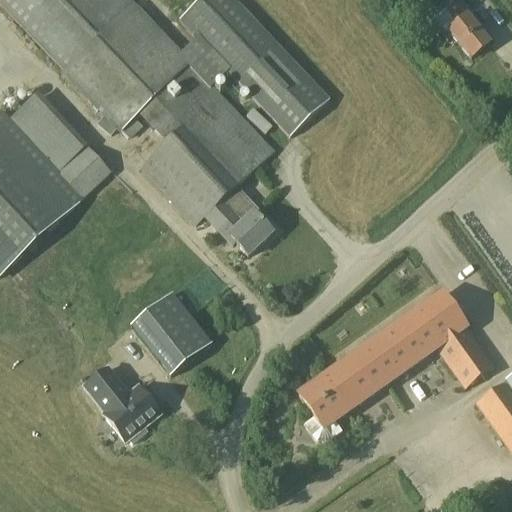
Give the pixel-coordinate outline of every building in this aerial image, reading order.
[(224,242),(228,238),(247,259),(271,235),(252,215),(257,210),(236,190),(274,154),(213,89),(228,75),(291,141),(330,103),(232,0),(206,0),(181,25),(198,43),(182,57),(128,0),(2,0),(0,2),(0,8),(121,133),(138,118),(166,146),(140,171),(195,229),(203,221),(224,242)] [(452,0),(443,8),(458,26),(449,33),(472,61),(490,47),(478,33),(484,28),(460,0),(452,0)] [(0,278),(82,202),(110,176),(38,95),(8,123),(2,114),(0,115),(0,278)] [(80,210),(88,218),(116,194),(108,186),(80,210)] [(114,195),(96,215),(105,223),(123,203),(114,195)] [(442,297),(299,399),(314,420),(304,427),(317,445),(325,446),(342,434),(335,425),(348,416),(360,407),(437,352),(465,392),(493,372),(465,332),(466,331),(442,297)] [(172,298),(131,330),(170,380),(211,348),(172,298)] [(107,372),(84,391),(105,417),(103,418),(125,446),(129,443),(132,447),(146,436),(143,432),(160,418),(138,391),(128,398),(107,372)] [(511,398),(503,387),(476,407),(511,456),(511,398)]
